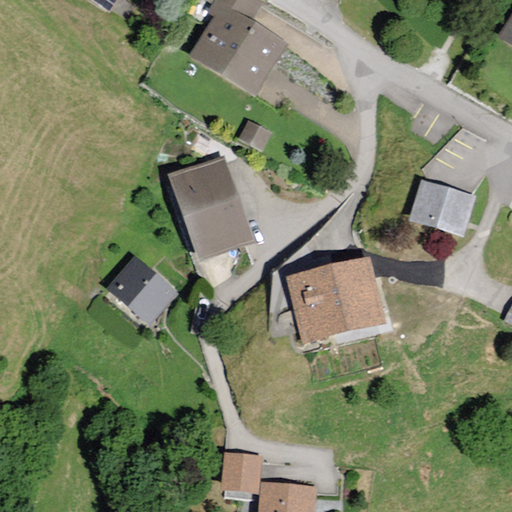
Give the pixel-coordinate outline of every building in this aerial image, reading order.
[(119,0),(98,0),(115,8),(119,0)] [(287,42),(214,0),(206,0),(175,55),(254,100),(287,42)] [(511,0),(503,0),(485,30),(511,46),(511,0)] [(222,141),(169,157),(200,260),(253,244),(222,141)] [(477,187),(406,166),(391,220),(462,240),(477,187)] [(180,293),(127,256),(101,292),(154,330),(180,293)] [(376,264),(287,281),(301,352),(390,334),(376,264)] [(312,511),(315,483),(263,478),(259,511),(312,511)]
